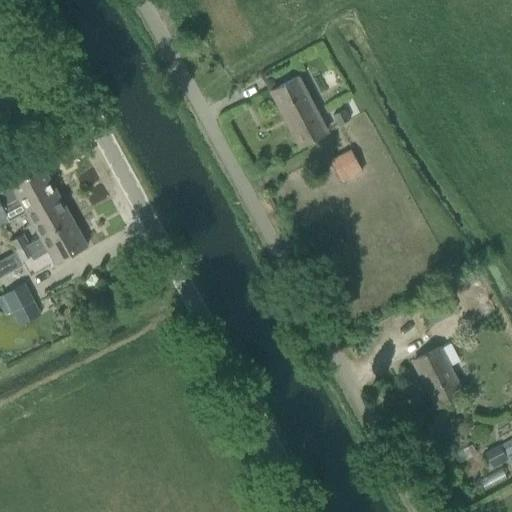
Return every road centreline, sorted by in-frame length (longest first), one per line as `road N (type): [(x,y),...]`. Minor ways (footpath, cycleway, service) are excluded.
road 1 (tertiary): [(314,511),(33,0)]
road 2 (unclassified): [(430,511),(150,0)]
